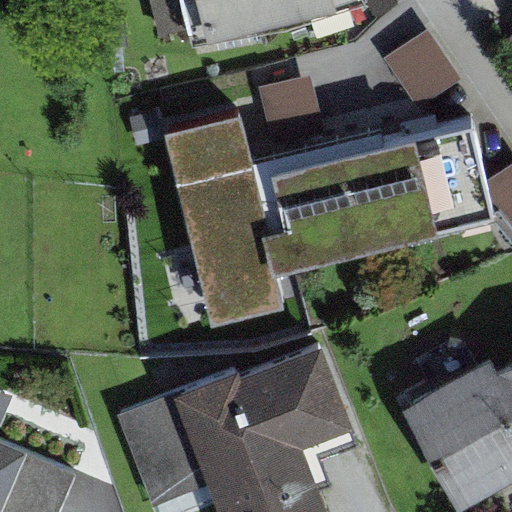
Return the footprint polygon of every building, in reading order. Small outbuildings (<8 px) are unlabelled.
[(160,0),(167,32),(325,0),(160,0)] [(394,52),(428,103),(471,74),(436,24),(394,52)] [(320,71),(267,83),(278,129),(331,117),(320,71)] [(248,104),(171,122),(217,319),(293,301),(285,264),(504,213),(481,116),(273,165),(270,153),(260,156),(248,104)] [(511,167),(500,176),(505,196),(511,206),(511,167)] [(250,368),(247,362),(125,409),(161,502),(219,481),(230,511),(338,511),(310,439),(338,428),(361,420),(329,338),(250,368)] [(498,352),(410,400),(466,502),(511,476),(511,360),(505,365),(498,352)] [(0,511),(64,511),(82,470),(29,448),(31,443),(4,432),(21,392),(0,382),(0,511)]
